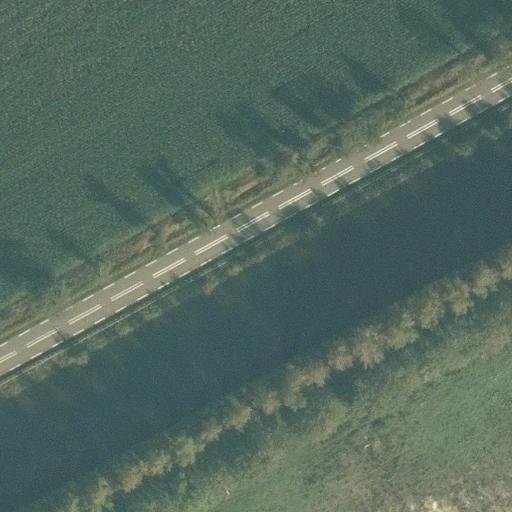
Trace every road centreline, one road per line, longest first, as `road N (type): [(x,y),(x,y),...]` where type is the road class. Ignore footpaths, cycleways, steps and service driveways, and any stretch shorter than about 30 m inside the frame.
road 1 (secondary): [(0,361),(511,80)]
road 2 (track): [(71,511),(511,268)]
